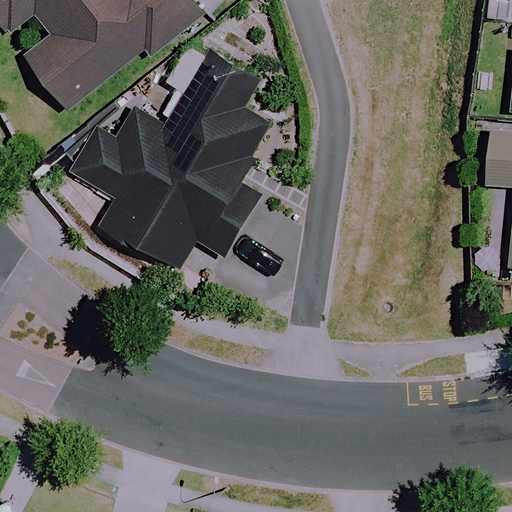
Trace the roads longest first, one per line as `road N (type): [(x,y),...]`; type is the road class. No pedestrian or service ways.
road 1 (residential): [(279,429),(331,182),(330,88),(300,0)]
road 2 (tertiary): [(279,429),(449,437),(511,429)]
road 3 (tertiary): [(0,250),(96,330),(146,393)]
road 4 (tertiary): [(146,393),(62,387),(0,358)]
road 5 (tertiary): [(146,393),(279,429)]
